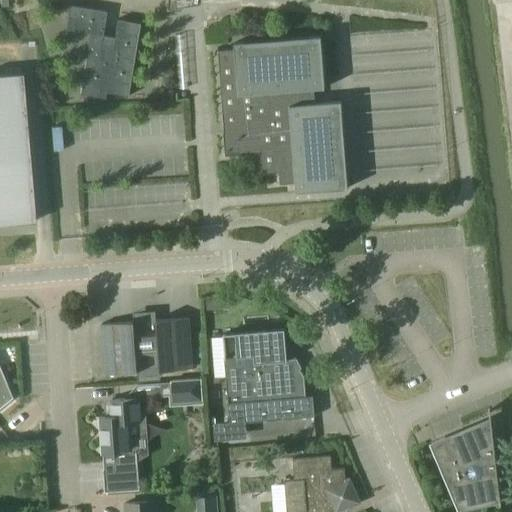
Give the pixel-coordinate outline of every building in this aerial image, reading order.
[(129,97),(141,24),(117,20),(114,38),(102,36),(106,12),(69,6),(65,30),(89,34),(79,95),(104,99),(105,93),(129,97)] [(295,184),(295,193),(348,189),(341,102),(315,104),(314,90),(324,89),(320,37),(234,43),(234,50),(218,51),(223,125),(224,133),(223,133),(225,156),(260,154),(262,174),(279,173),(280,185),(295,184)] [(20,78),(0,79),(0,222),(5,222),(6,225),(33,223),(20,78)] [(137,374),(138,378),(160,377),(159,372),(192,369),(188,319),(149,322),(148,318),(144,319),(140,319),(140,322),(101,325),(105,376),(137,374)] [(224,334),(226,358),(241,357),(241,364),(288,360),(285,329),(224,334)] [(224,358),(229,424),(314,417),(312,397),(306,397),(304,380),(304,376),(297,367),(291,368),(291,361),(292,361),(292,360),(288,360),(241,364),(241,357),(226,358),(224,358)] [(0,407),(11,398),(0,370),(0,407)] [(204,402),(202,380),(172,383),(174,404),(204,402)] [(99,418),(102,456),(115,455),(134,454),(133,438),(127,439),(126,425),(140,424),(138,399),(111,401),(112,411),(107,418),(99,418)] [(461,506),(467,507),(498,500),(498,502),(499,502),(489,412),(488,412),(489,423),(461,435),(462,440),(443,448),(438,452),(438,459),(442,468),(457,502),(461,506)] [(139,490),(136,454),(134,454),(115,455),(116,469),(103,470),(105,493),(139,490)] [(345,511),(347,511),(347,509),(354,505),(357,499),(349,480),(345,481),(344,469),(331,470),(330,456),(292,459),(294,480),(284,481),(286,511),(345,511)] [(196,498),(197,511),(218,511),(217,496),(196,498)]
